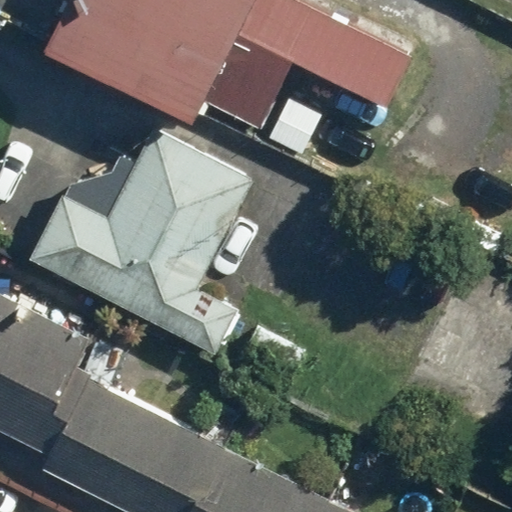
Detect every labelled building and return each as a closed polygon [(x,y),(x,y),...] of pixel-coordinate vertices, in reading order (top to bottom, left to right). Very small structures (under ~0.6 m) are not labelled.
[(407,39),(322,0),(71,0),(58,28),(206,97),(233,39),(376,105),(407,39)] [(511,0),(479,0),(511,16),(511,0)] [(204,279),(259,168),(161,120),(143,155),(126,147),(119,162),(75,174),(67,191),(58,186),(32,239),(37,241),(32,251),(222,345),(245,299),(204,279)] [(2,280),(0,284),(0,418),(53,444),(44,462),(145,511),(368,511),(234,446),(237,441),(95,371),(99,362),(85,356),(99,328),(2,280)] [(309,346),(260,323),(245,354),(293,378),(309,346)]
